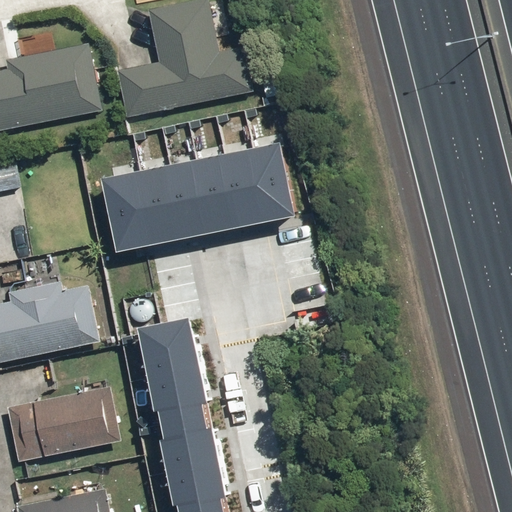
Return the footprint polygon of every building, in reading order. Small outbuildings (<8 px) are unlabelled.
[(164,66),(120,76),(129,118),(258,90),(249,48),(221,54),(210,1),(153,14),(164,66)] [(14,70),(0,72),(0,132),(107,115),(96,46),(13,60),(14,70)] [(112,167),(125,246),(304,215),(291,137),(112,167)] [(19,159),(0,163),(0,195),(27,188),(19,159)] [(0,362),(101,344),(91,286),(63,291),(62,285),(12,295),(14,303),(0,305),(0,362)] [(199,308),(147,318),(165,406),(169,406),(174,433),(169,434),(182,499),(189,498),(191,511),(233,511),(230,491),(235,490),(221,421),(215,420),(210,398),(217,396),(199,308)] [(18,464),(125,445),(115,390),(8,409),(18,464)] [(115,511),(111,488),(19,504),(20,511),(115,511)]
